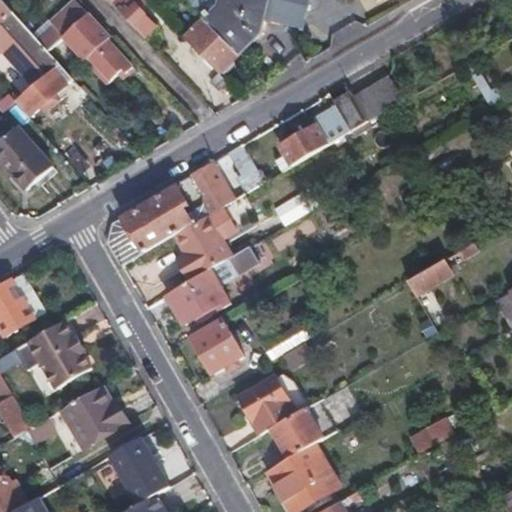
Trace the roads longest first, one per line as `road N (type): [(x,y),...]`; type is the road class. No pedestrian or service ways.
road 1 (residential): [(456,0),(75,221)]
road 2 (residential): [(75,221),(240,511)]
